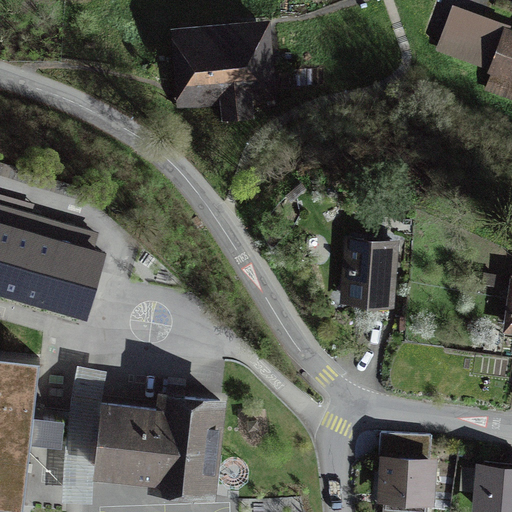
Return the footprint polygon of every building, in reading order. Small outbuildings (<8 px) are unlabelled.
[(511,75),(511,32),(459,13),(445,51),(511,75)] [(263,107),(260,33),(222,36),(221,27),(185,30),(189,94),(222,91),(224,118),(246,116),(245,110),(263,107)] [(81,229),(0,205),(0,285),(86,310),(102,252),(76,244),(81,229)] [(346,293),(389,296),(393,243),(350,240),(346,293)] [(35,358),(0,355),(0,499),(23,501),(35,358)] [(214,454),(220,400),(163,394),(162,409),(105,403),(98,467),(154,474),(153,481),(210,488),(210,485),(208,485),(212,454),(214,454)] [(383,509),(426,511),(431,434),(381,431),(380,457),(387,457),(383,509)] [(465,476),(465,483),(480,486),(478,508),(511,510),(511,468),(481,465),(481,468),(456,467),(456,475),(465,476)]
